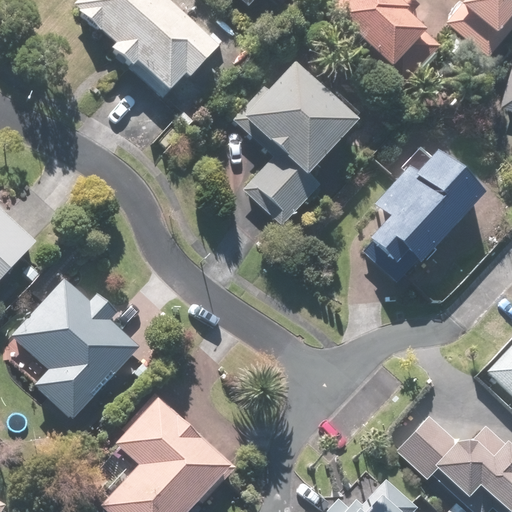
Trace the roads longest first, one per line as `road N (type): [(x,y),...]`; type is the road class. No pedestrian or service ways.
road 1 (residential): [(0,105),(90,158),(142,206),(186,279),(325,383)]
road 2 (residential): [(449,326),(371,347),(325,383)]
